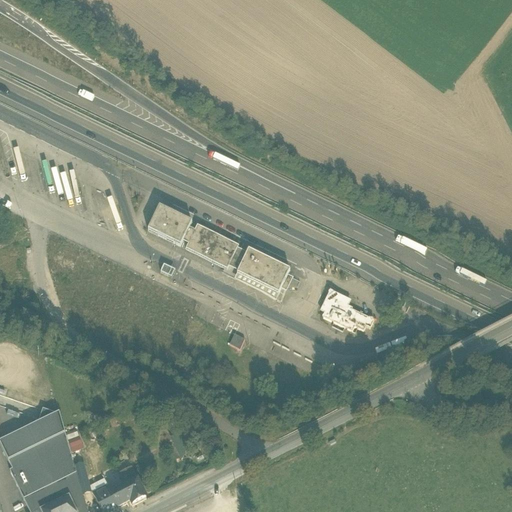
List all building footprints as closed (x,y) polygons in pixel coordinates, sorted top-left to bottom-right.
[(41,151),(43,142),(40,141),(39,145),(27,141),(26,147),(41,151)] [(290,273),(197,228),(193,236),(188,233),(192,226),(159,210),(147,234),(180,249),(184,242),(189,245),(185,252),(238,277),(283,299),(292,280),(287,278),(290,273)] [(91,244),(89,248),(111,259),(113,255),(91,244)] [(91,268),(55,250),(49,262),(85,279),(91,268)] [(140,291),(103,274),(98,285),(134,303),(140,291)] [(192,282),(190,286),(211,296),(213,291),(192,282)] [(349,301),(330,292),(321,311),(325,313),(323,318),(352,332),(354,327),(363,332),(366,327),(370,329),(373,321),(360,315),(359,315),(346,309),(349,301)] [(188,315),(152,297),(147,309),(183,326),(188,315)] [(242,305),(240,311),(261,318),(263,313),(242,305)] [(135,337),(72,306),(66,318),(129,348),(135,337)] [(315,348),(319,340),(298,331),(294,339),(315,348)] [(244,339),(234,334),(229,344),(240,349),(244,339)] [(141,337),(135,348),(171,366),(177,355),(141,337)] [(83,498),(59,415),(43,411),(38,425),(0,443),(0,444),(13,471),(10,472),(29,511),(87,511),(86,510),(83,498)] [(127,488),(137,483),(131,470),(120,475),(127,488)] [(137,483),(127,488),(111,496),(118,510),(130,504),(132,508),(146,501),(137,483)] [(108,489),(94,496),(98,503),(111,496),(108,489)] [(83,498),(86,510),(98,503),(94,496),(93,493),(83,498)] [(118,510),(111,496),(98,503),(102,511),(117,511),(119,511),(118,510)]
